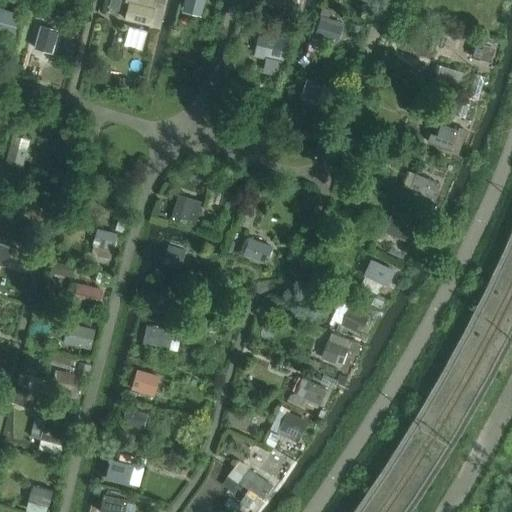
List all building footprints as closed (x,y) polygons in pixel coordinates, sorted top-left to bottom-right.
[(204,12),(206,0),(182,0),(179,13),(190,16),(192,9),(204,12)] [(150,28),(154,10),(129,4),(125,22),(150,28)] [(0,36),(12,40),(18,15),(0,10),(0,36)] [(337,45),(342,28),(321,21),(315,37),(337,45)] [(53,56),(60,32),(40,26),(33,51),(53,56)] [(131,26),(127,43),(144,47),(148,30),(131,26)] [(281,62),(287,39),(259,33),(254,55),(281,62)] [(457,91),(463,73),(440,66),(434,84),(457,91)] [(326,106),(331,89),(307,81),(301,97),(326,106)] [(439,121),(433,141),(453,146),(459,127),(439,121)] [(22,169),(26,153),(10,149),(6,166),(22,169)] [(432,200),(438,185),(416,176),(410,192),(432,200)] [(195,228),(204,199),(179,192),(170,221),(195,228)] [(38,216),(42,201),(17,193),(12,209),(38,216)] [(410,244),(417,227),(400,220),(402,215),(394,211),(384,234),(410,244)] [(113,249),(117,235),(96,230),(93,244),(113,249)] [(267,264),(273,246),(248,238),(242,255),(267,264)] [(0,263),(6,265),(11,248),(0,245),(0,263)] [(180,272),(186,252),(169,247),(163,267),(180,272)] [(384,295),(391,277),(368,267),(361,285),(384,295)] [(100,309),(104,292),(86,287),(82,304),(100,309)] [(171,317),(176,297),(159,292),(154,313),(171,317)] [(362,336),(368,321),(348,312),(342,327),(362,336)] [(91,349),(95,330),(69,324),(65,342),(91,349)] [(169,349),(173,332),(147,326),(143,344),(169,349)] [(342,364),(347,349),(327,342),(322,357),(342,364)] [(77,396),(82,376),(61,370),(55,391),(77,396)] [(154,395),(159,376),(136,370),(131,389),(154,395)] [(320,403),(327,387),(302,377),(296,393),(320,403)] [(143,431),(148,413),(126,407),(121,425),(143,431)] [(297,441),(308,421),(288,411),(278,432),(297,441)] [(63,444),(68,425),(44,420),(40,438),(63,444)] [(112,457),(107,476),(128,482),(133,462),(112,457)] [(272,486),(240,462),(230,476),(262,500),(272,486)] [(49,505),(53,490),(32,485),(28,500),(49,505)] [(117,511),(119,503),(97,498),(93,511),(117,511)]
